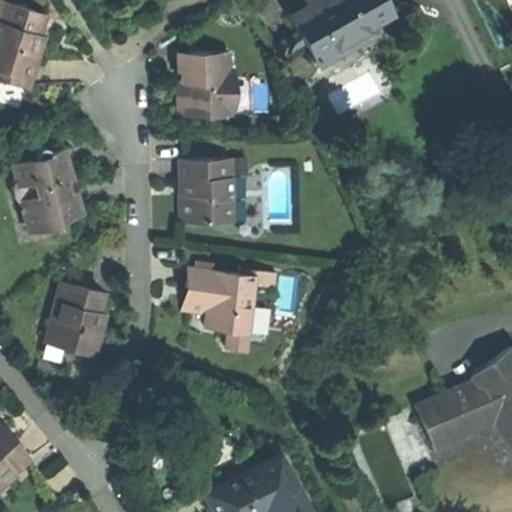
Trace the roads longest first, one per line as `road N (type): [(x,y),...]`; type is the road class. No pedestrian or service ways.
road 1 (residential): [(89,477),(115,419),(136,329),(137,174),(121,111)]
road 2 (residential): [(89,477),(0,376)]
